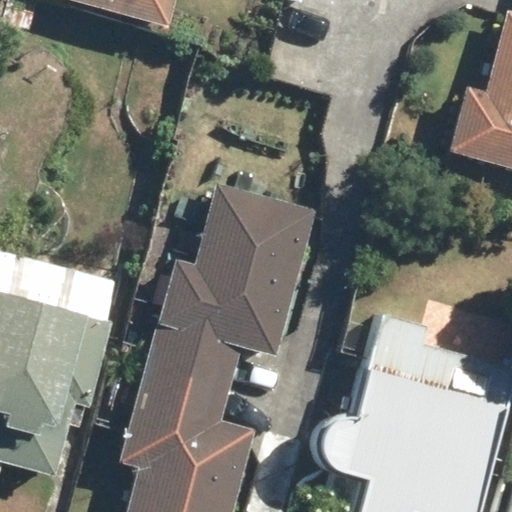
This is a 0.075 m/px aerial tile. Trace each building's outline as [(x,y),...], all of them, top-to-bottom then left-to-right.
[(84,0),(174,22),(179,0),(84,0)] [(451,147),(511,163),(511,3),(508,2),(486,84),(470,79),(451,147)] [(144,462),(131,511),(237,511),(260,423),(226,415),(243,347),(277,356),(315,207),(216,181),(196,257),(177,252),(125,457),(144,462)] [(0,468),(2,469),(4,460),(60,473),(77,400),(95,404),(115,317),(92,312),(94,305),(0,283),(0,468)] [(429,322),(385,309),(361,411),(341,411),(328,424),(325,444),(336,463),(370,475),(358,511),(418,511),(419,509),(428,511),(480,511),(511,400),(511,365),(426,339),(429,322)]
